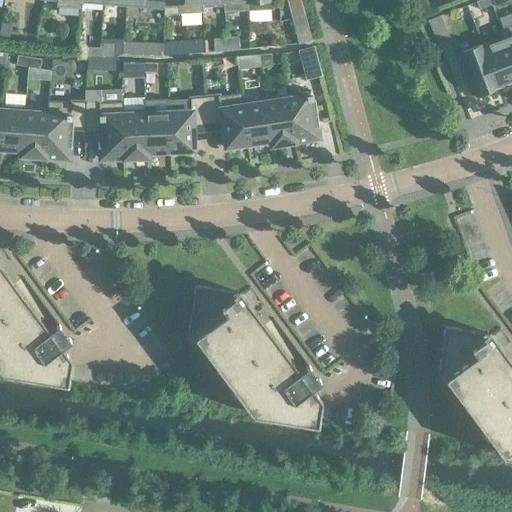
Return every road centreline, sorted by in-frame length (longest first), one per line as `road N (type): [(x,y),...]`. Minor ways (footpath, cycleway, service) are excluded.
road 1 (residential): [(463,162),(246,214),(131,221),(0,215)]
road 2 (residential): [(511,295),(463,162)]
